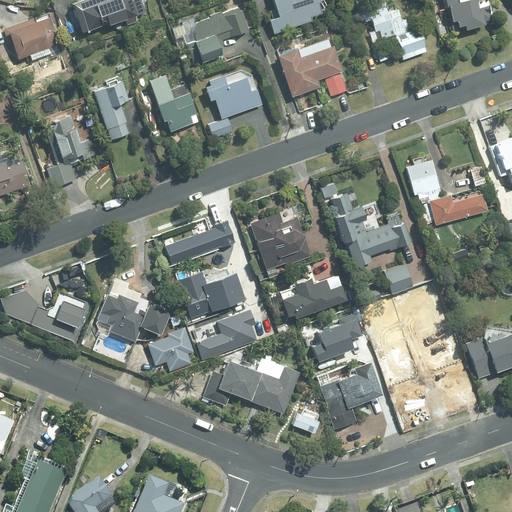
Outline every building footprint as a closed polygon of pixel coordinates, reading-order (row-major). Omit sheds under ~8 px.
[(135,20),(133,14),(142,11),(138,0),(68,0),(67,1),(77,31),(104,21),(106,24),(122,18),(123,23),(135,20)] [(270,31),(308,18),(307,13),(316,10),(312,0),(269,0),(274,13),(265,16),(270,31)] [(399,52),(421,44),(414,25),(405,28),(401,16),(397,17),(391,1),(382,4),(380,0),(359,0),(354,2),(361,19),(367,17),(372,30),(377,28),(382,41),(393,37),(399,52)] [(440,0),(449,29),(488,18),(482,0),(440,0)] [(193,20),(190,28),(192,36),(189,37),(197,60),(218,52),(214,40),(246,28),(238,6),(236,7),(235,4),(193,20)] [(13,58),(56,43),(46,13),(3,28),(13,58)] [(313,78),(338,69),(328,43),(326,44),(324,38),(307,44),(306,41),(273,53),(288,96),(316,86),(313,78)] [(388,43),(373,49),(378,60),(392,54),(388,43)] [(166,128),(195,119),(182,80),(165,86),(160,70),(145,75),(158,117),(162,116),(166,128)] [(337,71),(322,76),(329,96),(344,90),(337,71)] [(219,117),(260,103),(254,86),(247,89),(242,74),(222,81),(219,73),(204,78),(205,82),(200,84),(205,98),(211,96),(219,117)] [(127,132),(123,121),(126,120),(119,101),(127,98),(120,79),(90,90),(104,128),(105,127),(109,139),(127,132)] [(48,121),(39,124),(53,163),(43,167),(50,186),(74,178),(68,162),(94,152),(88,137),(76,141),(66,112),(47,119),(48,121)] [(226,118),(206,125),(210,139),(231,132),(226,118)] [(511,133),(494,140),(495,143),(492,144),(492,146),(489,147),(499,175),(506,172),(507,175),(510,183),(511,182),(511,133)] [(411,193),(436,186),(428,157),(403,164),(411,193)] [(0,195),(31,185),(23,160),(7,166),(6,162),(0,164),(0,195)] [(470,179),(482,176),(478,163),(467,167),(470,179)] [(432,224),(484,208),(479,191),(448,200),(446,192),(424,198),(432,224)] [(387,248),(410,240),(403,221),(389,226),(387,222),(360,232),(356,221),(363,218),(358,204),(347,208),(341,192),(329,197),(333,208),(330,209),(332,213),(330,214),(339,240),(343,239),(353,265),(366,261),(364,255),(387,247),(387,248)] [(283,264),(308,255),(295,216),(280,221),(277,212),(247,222),(263,268),(282,262),(283,264)] [(471,252),(469,247),(463,249),(463,247),(446,253),(449,261),(466,255),(465,254),(471,252)] [(410,285),(402,263),(382,270),(390,292),(410,285)] [(266,276),(275,273),(272,266),(264,269),(266,276)] [(230,267),(176,287),(186,316),(241,297),(230,267)] [(334,280),(331,272),(320,277),(319,273),(306,278),(305,273),(287,279),(289,284),(270,291),(280,318),(316,305),(316,304),(342,295),(337,279),(334,280)] [(0,295),(0,299),(4,312),(73,339),(88,302),(56,289),(50,304),(43,306),(37,304),(37,303),(23,288),(0,295)] [(377,289),(368,292),(370,299),(379,296),(377,289)] [(403,289),(391,293),(395,302),(406,299),(403,289)] [(139,325),(157,332),(165,311),(161,309),(162,306),(136,296),(135,300),(115,292),(113,296),(103,292),(93,318),(109,324),(107,330),(132,340),(139,325)] [(255,301),(259,314),(266,311),(261,299),(255,301)] [(458,342),(450,321),(448,322),(441,303),(421,310),(435,351),(458,342)] [(356,329),(362,326),(358,316),(352,318),(356,329)] [(190,363),(186,352),(192,350),(183,325),(164,332),(165,335),(144,342),(153,365),(163,361),(167,371),(190,363)] [(477,377),(511,364),(511,327),(481,338),(480,335),(464,341),(477,377)] [(332,427),(354,419),(348,403),(377,392),(367,363),(374,360),(370,348),(361,351),(364,359),(349,364),(351,370),(332,377),(333,378),(316,384),(332,427)] [(448,362),(445,352),(414,363),(419,376),(397,383),(404,401),(456,383),(453,373),(456,372),(452,361),(448,362)] [(200,396),(224,405),(228,393),(280,412),(296,371),(256,356),(252,368),(222,357),(217,372),(210,370),(200,396)] [(45,511),(62,471),(32,459),(10,511),(45,511)] [(145,474),(130,511),(178,511),(182,504),(160,495),(165,482),(145,474)] [(70,492),(65,505),(69,511),(95,511),(92,507),(109,495),(95,475),(70,492)]
